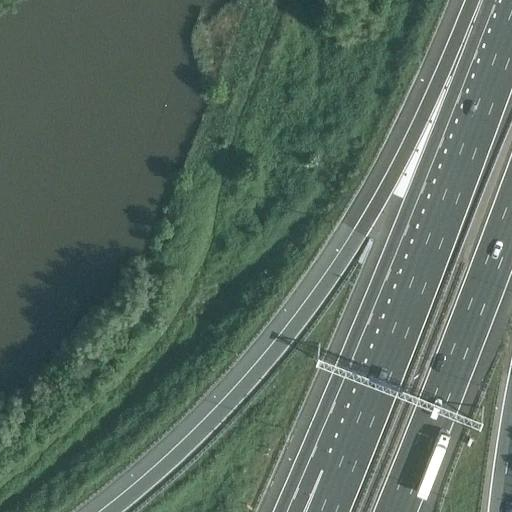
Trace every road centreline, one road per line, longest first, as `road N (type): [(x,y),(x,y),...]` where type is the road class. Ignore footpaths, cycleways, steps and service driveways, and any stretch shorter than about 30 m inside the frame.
road 1 (motorway): [(493,0),(369,218),(294,328),(209,425),(111,511)]
road 2 (track): [(286,0),(185,306),(103,405),(0,493)]
road 3 (motorway): [(511,0),(333,483)]
road 4 (motorway): [(399,511),(511,243)]
